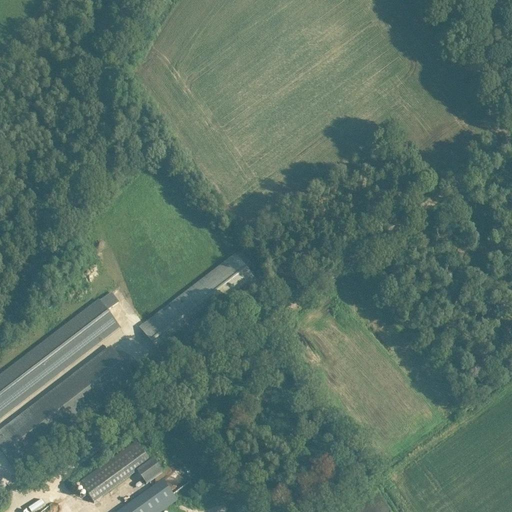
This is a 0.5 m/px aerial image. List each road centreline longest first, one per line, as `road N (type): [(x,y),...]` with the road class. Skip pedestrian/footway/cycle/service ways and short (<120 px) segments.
road 1 (track): [(12,511),(511,136)]
road 2 (track): [(511,385),(339,511)]
road 3 (track): [(430,0),(511,108)]
